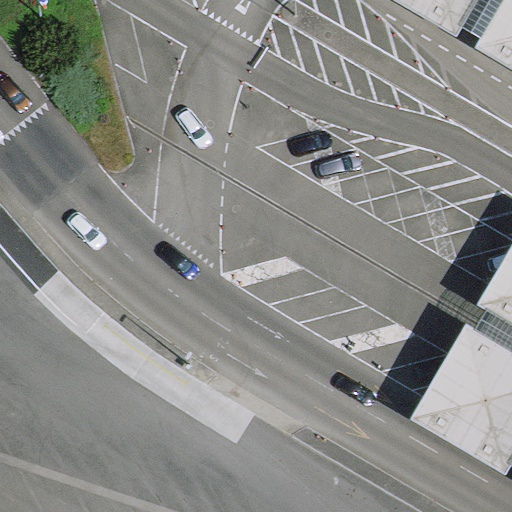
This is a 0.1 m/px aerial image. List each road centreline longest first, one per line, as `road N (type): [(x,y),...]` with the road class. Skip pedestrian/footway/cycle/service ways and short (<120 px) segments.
road 1 (primary): [(0,111),(194,318),(482,511)]
road 2 (unknown): [(93,391),(354,431)]
